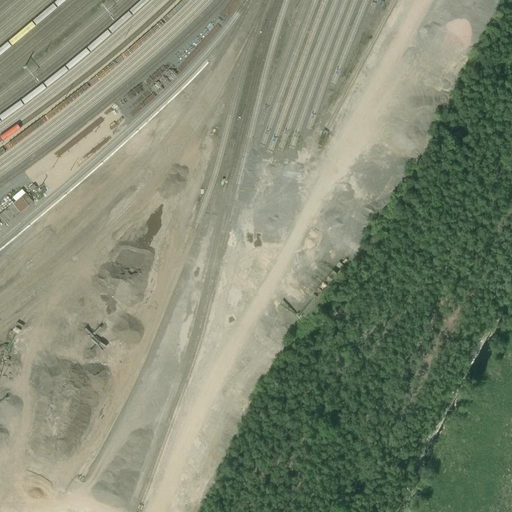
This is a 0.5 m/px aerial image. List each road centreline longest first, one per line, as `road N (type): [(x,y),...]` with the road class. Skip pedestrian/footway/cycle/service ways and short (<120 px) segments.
road 1 (unknown): [(139,511),(333,190),(409,0)]
road 2 (unknown): [(77,498),(177,337)]
road 3 (unknown): [(2,462),(24,426),(46,307)]
